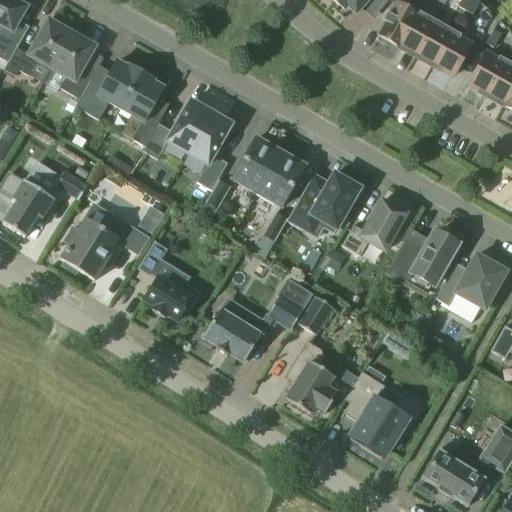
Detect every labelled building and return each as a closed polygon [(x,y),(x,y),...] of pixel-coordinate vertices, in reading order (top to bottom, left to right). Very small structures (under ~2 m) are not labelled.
[(0,0),(0,60),(7,65),(27,29),(17,23),(25,9),(9,0),(0,0)] [(347,8),(355,15),(368,0),(386,0),(388,1),(389,0),(336,0),(334,3),(344,11),(347,8)] [(462,0),(458,8),(465,11),(470,0),(462,0)] [(470,0),(465,11),(472,16),(479,4),(475,0),(470,0)] [(378,36),(397,47),(414,15),(395,5),(378,36)] [(397,47),(415,57),(433,25),(414,15),(397,47)] [(36,62),(50,71),(71,34),(47,21),(27,56),(17,50),(4,72),(15,78),(19,72),(27,77),(36,62)] [(415,57),(433,67),(451,36),(433,25),(415,57)] [(486,45),(493,49),(501,36),(493,32),(486,45)] [(59,89),(79,101),(94,75),(83,69),(95,48),(71,34),(50,71),(65,79),(59,89)] [(433,67),(452,78),(470,46),(451,36),(433,67)] [(468,87),(487,97),(504,65),(485,55),(468,87)] [(108,104),(120,111),(141,74),(127,66),(126,68),(116,63),(101,89),(90,82),(75,109),(98,122),(108,104)] [(487,97),(505,107),(511,94),(511,69),(504,65),(487,97)] [(121,135),(144,148),(159,122),(148,115),(163,89),(153,84),(154,82),(141,74),(120,111),(131,117),(121,135)] [(166,144),(186,156),(210,114),(205,111),(205,107),(198,103),(194,105),(189,102),(171,133),(157,125),(142,153),(156,162),(166,144)] [(215,117),(210,114),(186,156),(206,167),(196,184),(211,193),(217,182),(227,165),(213,157),(231,126),(225,123),(225,118),(219,115),(215,117)] [(2,133),(0,136),(0,159),(12,140),(2,133)] [(231,182),(255,196),(262,185),(279,154),(255,140),(231,182)] [(255,196),(279,209),(303,168),(279,154),(262,185),(255,196)] [(78,166),(73,174),(84,179),(88,172),(78,166)] [(54,187),(78,202),(86,188),(63,174),(54,187)] [(2,225),(24,239),(37,219),(41,221),(53,202),(23,183),(22,184),(8,175),(0,188),(0,193),(12,201),(11,202),(15,205),(2,225)] [(334,234),(359,190),(333,175),(328,184),(313,175),(287,221),(286,223),(311,238),(318,225),(334,234)] [(230,189),(217,182),(211,193),(205,204),(217,211),(230,189)] [(341,247),(359,258),(368,244),(384,253),(395,233),(398,235),(405,223),(402,221),(405,216),(380,202),(363,232),(353,227),(341,247)] [(287,221),(275,215),(262,237),(274,244),(286,223),(287,221)] [(77,272),(94,283),(106,264),(110,258),(112,254),(109,252),(115,242),(137,256),(147,241),(113,219),(105,233),(85,220),(77,233),(72,229),(64,242),(69,246),(59,261),(64,264),(62,268),(75,276),(77,272)] [(456,245),(435,233),(427,246),(419,241),(415,248),(404,242),(391,265),(403,272),(404,271),(412,275),(408,282),(427,294),(431,287),(432,287),(439,275),(441,276),(451,260),(449,259),(456,245)] [(166,251),(154,244),(138,270),(149,278),(166,251)] [(454,295),(484,312),(505,273),(497,268),(498,265),(486,258),(484,261),(475,256),(466,272),(455,265),(435,300),(448,308),(454,295)] [(168,285),(157,278),(142,302),(153,309),(151,311),(164,320),(166,317),(176,324),(183,312),(187,314),(199,295),(172,278),(168,285)] [(267,317),(290,332),(302,312),(279,298),(267,317)] [(298,327),(315,337),(332,310),(315,299),(298,327)] [(228,356),(243,365),(260,339),(264,342),(272,329),(245,312),(238,323),(219,312),(202,340),(217,349),(215,352),(226,359),(228,356)] [(511,332),(504,328),(490,352),(504,360),(508,353),(511,355),(511,332)] [(392,351),(398,341),(387,334),(380,344),(392,351)] [(286,402),(309,417),(314,409),(324,416),(336,396),(326,389),(333,379),(316,368),(323,356),(307,346),(286,380),(296,385),(286,402)] [(360,448),(381,461),(397,434),(400,436),(411,419),(394,408),(392,411),(376,401),(384,388),(361,374),(344,401),(349,405),(341,419),(342,419),(344,416),(359,425),(351,438),(362,445),(360,448)] [(511,461),(511,435),(500,427),(480,460),(476,468),(443,447),(439,453),(438,452),(421,481),(438,492),(439,493),(439,492),(440,493),(441,492),(447,496),(447,497),(447,498),(448,499),(449,498),(466,509),(484,481),(483,480),(487,475),(485,473),(489,466),(503,475),(511,461)] [(511,511),(511,500),(510,499),(511,499),(510,498),(509,499),(509,500),(501,511),(511,511)]
